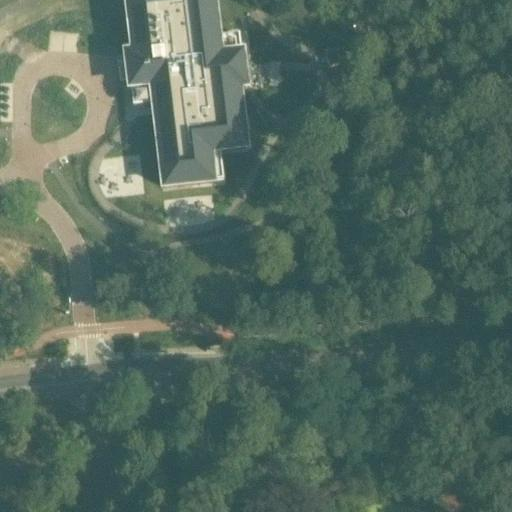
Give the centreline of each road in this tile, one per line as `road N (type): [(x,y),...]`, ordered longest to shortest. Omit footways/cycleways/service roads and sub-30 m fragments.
road 1 (primary): [(349,360),(327,354),(144,366),(90,382)]
road 2 (primary): [(90,382),(302,374),(349,360)]
road 3 (residential): [(90,382),(74,246),(47,203),(22,187)]
road 4 (residential): [(35,70),(79,69),(92,79),(100,113),(94,133),(80,143),(33,157)]
road 5 (primary): [(511,348),(349,360)]
road 6 (unclassified): [(90,382),(95,511)]
